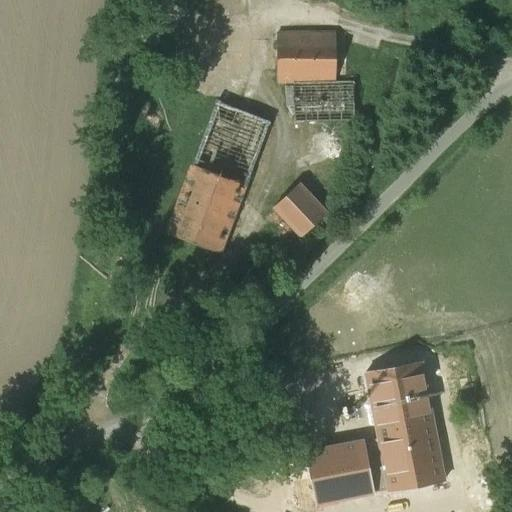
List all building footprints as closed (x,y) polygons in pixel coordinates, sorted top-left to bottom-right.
[(335,34),(276,34),(277,83),(335,82),(335,34)] [(354,121),(353,84),(293,86),(294,123),(354,121)] [(270,122),(217,102),(167,234),(221,254),(270,122)] [(327,214),(299,184),(273,208),(301,238),(327,214)] [(432,366),(371,377),(382,440),(315,452),(325,503),(453,479),(432,366)]
